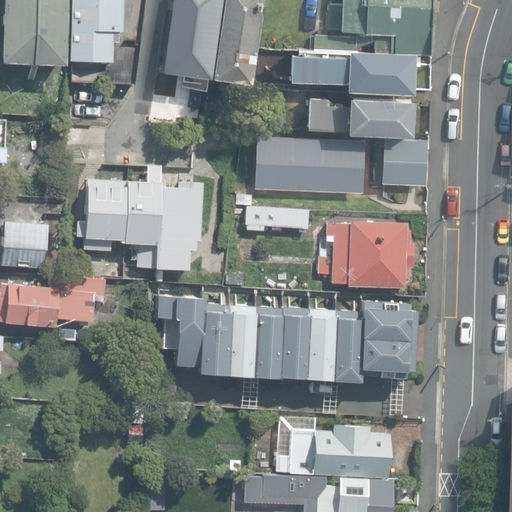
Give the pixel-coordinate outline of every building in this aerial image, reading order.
[(58,0),(0,0),(0,8),(0,61),(55,64),(58,0)] [(119,0),(69,0),(68,58),(111,60),(112,40),(119,41),(119,0)] [(218,0),(169,0),(159,66),(208,75),(218,0)] [(263,0),(218,0),(208,75),(251,78),(263,0)] [(436,0),(344,0),(344,4),(330,4),(329,32),(317,31),(317,50),(350,50),(415,52),(435,53),(436,0)] [(350,50),(294,56),(292,81),(347,86),(346,94),(413,97),(414,78),(415,52),(350,50)] [(331,101),(312,101),(309,131),(412,137),(413,97),(346,94),(347,105),(332,106),(331,101)] [(304,105),(264,104),(263,129),(303,130),(304,105)] [(367,135),(256,131),(255,184),(366,192),(367,135)] [(428,144),(384,141),(382,179),(426,182),(428,144)] [(204,177),(81,171),(78,243),(132,245),(131,270),(188,273),(189,253),(201,241),(204,177)] [(306,226),(307,206),(244,203),(243,222),(306,226)] [(43,219),(0,216),(0,265),(40,268),(43,219)] [(410,223),(330,220),(325,282),(408,288),(410,223)] [(297,256),(265,254),(264,281),(296,282),(297,256)] [(103,300),(105,275),(45,271),(44,285),(0,281),(0,320),(52,324),(52,316),(90,319),(92,299),(103,300)] [(409,367),(412,310),(404,310),(404,298),(358,296),(358,307),(201,300),(199,293),(151,291),(149,316),(171,317),(168,369),(354,379),(354,369),(402,372),(402,366),(409,367)] [(334,426),(287,424),(288,468),(388,474),(391,430),(372,430),(372,421),(334,418),(334,426)] [(152,469),(112,467),(110,497),(151,499),(152,469)] [(392,511),(395,476),(261,471),(259,490),(316,495),(315,511),(392,511)]
